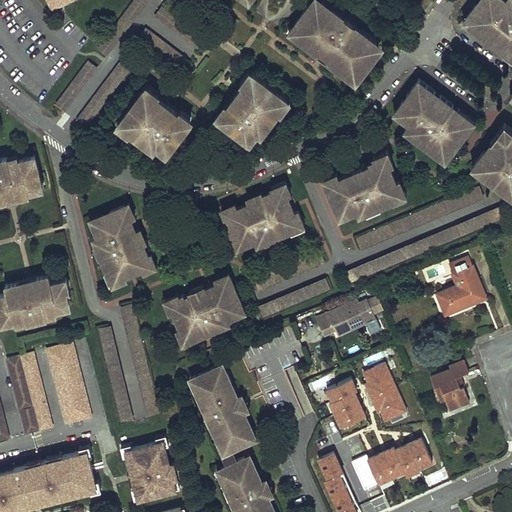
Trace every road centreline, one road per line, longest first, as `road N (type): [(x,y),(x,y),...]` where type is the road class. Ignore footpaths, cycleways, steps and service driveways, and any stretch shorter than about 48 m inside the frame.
road 1 (residential): [(0,83),(117,172),(197,182),(234,176),(330,132),(362,110),(414,47)]
road 2 (residential): [(414,47),(486,99),(503,95),(502,73),(434,22)]
